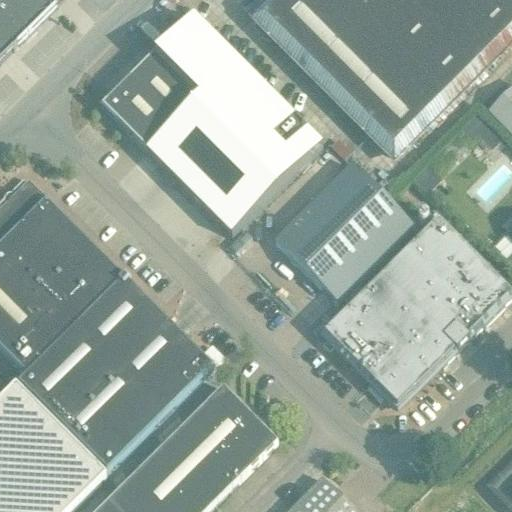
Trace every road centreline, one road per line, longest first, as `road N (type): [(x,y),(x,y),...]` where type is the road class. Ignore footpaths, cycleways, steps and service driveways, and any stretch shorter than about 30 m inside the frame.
road 1 (unclassified): [(14,131),(363,469),(392,484),(425,470),(511,380)]
road 2 (unclassified): [(14,131),(145,0)]
